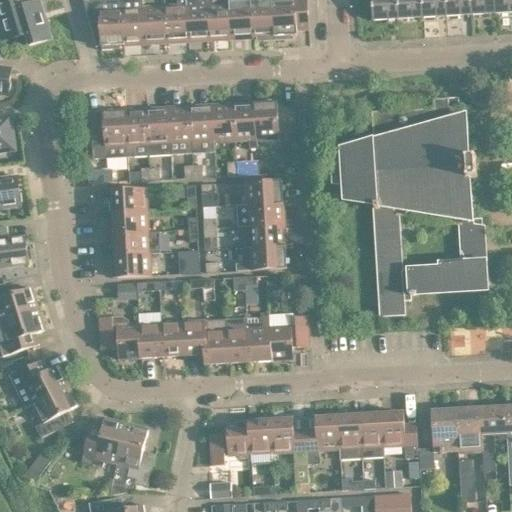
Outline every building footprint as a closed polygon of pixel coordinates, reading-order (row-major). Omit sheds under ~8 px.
[(0,0),(0,19),(5,18),(11,37),(22,33),(26,45),(49,38),(37,0),(35,0),(18,5),(16,0),(0,0)] [(120,44),(117,0),(102,0),(81,1),(87,21),(96,21),(98,45),(99,49),(110,49),(109,45),(120,44)] [(117,0),(120,44),(142,43),(140,7),(139,0),(117,0)] [(182,0),(183,5),(162,6),(164,42),(185,40),(182,0)] [(190,0),(182,0),(185,40),(207,39),(205,4),(191,4),(190,0)] [(204,0),(205,4),(207,39),(229,38),(226,0),(204,0)] [(226,0),(229,38),(250,37),(248,1),(248,0),(226,0)] [(248,0),(248,1),(250,37),(253,37),(253,39),(269,38),(269,36),(272,35),(269,0),(248,0)] [(303,0),(269,0),(272,35),(271,39),(283,39),(282,35),(294,34),(293,29),(306,29),(303,0)] [(395,17),(393,0),(367,0),(369,19),(395,17)] [(393,0),(395,17),(419,16),(418,0),(393,0)] [(418,0),(419,16),(444,14),(442,0),(418,0)] [(442,0),(444,14),(468,12),(467,0),(442,0)] [(467,0),(468,12),(493,11),(491,0),(467,0)] [(511,0),(491,0),(493,11),(511,9),(511,0)] [(162,6),(140,7),(142,43),(164,42),(162,6)] [(0,94),(4,95),(8,67),(0,65),(0,94)] [(336,98),(321,99),(324,152),(350,150),(350,142),(473,135),(475,135),(476,146),(477,168),(484,167),(485,191),(490,273),(360,280),(359,270),(331,272),(334,330),(346,329),(346,327),(360,327),(360,329),(373,328),(373,326),(386,325),(387,327),(399,326),(399,324),(413,324),(413,326),(426,325),(425,323),(439,322),(439,324),(452,323),(452,321),(466,321),(466,323),(478,322),(478,320),(492,319),(492,321),(511,320),(511,87),(462,91),(462,92),(442,93),(441,92),(409,94),(409,95),(389,96),(389,95),(356,97),(356,98),(336,99),(336,98)] [(274,101),(252,103),(254,138),(276,137),(276,131),(292,130),(291,105),(274,106),(274,101)] [(252,103),(230,104),(232,139),(246,139),(246,147),(254,147),(253,138),(254,138),(252,103)] [(230,104),(209,105),(211,141),(232,139),(230,104)] [(209,105),(187,106),(189,152),(211,151),(211,141),(209,105)] [(187,106),(165,107),(168,153),(189,152),(187,106)] [(165,107),(143,109),(146,154),(168,153),(165,107)] [(143,109),(121,110),(124,156),(146,154),(143,109)] [(124,156),(121,110),(100,111),(100,116),(88,117),(90,158),(124,156)] [(0,151),(13,150),(8,112),(7,112),(7,116),(0,116),(0,151)] [(234,162),(234,163),(235,176),(243,175),(255,175),(255,160),(234,162)] [(235,176),(234,163),(224,163),(225,176),(235,176)] [(191,178),(190,165),(181,166),(182,179),(191,178)] [(199,165),(190,165),(191,178),(200,178),(199,165)] [(156,167),(147,168),(147,181),(157,180),(156,167)] [(147,181),(147,168),(138,168),(138,181),(147,181)] [(85,183),(93,182),(110,181),(109,169),(93,170),(85,171),(85,183)] [(0,208),(18,206),(14,175),(0,176),(0,208)] [(244,194),(222,195),(223,205),(234,205),(244,204),(280,202),(278,180),(243,182),(244,194)] [(183,186),(184,198),(193,197),(192,185),(183,186)] [(107,213),(110,213),(144,211),(143,188),(109,190),(110,199),(106,199),(107,213)] [(212,193),(199,194),(199,207),(216,206),(215,192),(212,192),(212,193)] [(244,204),(234,205),(235,226),(245,226),(281,224),(281,219),(280,202),(244,204)] [(110,213),(111,234),(145,232),(144,211),(110,213)] [(194,217),(185,218),(186,229),(195,229),(194,217)] [(200,219),(201,228),(214,228),(213,218),(200,219)] [(245,226),(235,226),(236,248),(239,248),(282,245),(281,224),(245,226)] [(0,267),(25,264),(22,236),(5,238),(4,226),(0,226),(0,267)] [(186,229),(186,233),(186,241),(195,241),(195,229),(186,229)] [(111,234),(113,254),(147,253),(157,252),(155,231),(145,232),(111,234)] [(214,237),(201,237),(202,250),(215,249),(214,237)] [(240,262),(234,263),(234,271),(283,268),(282,245),(239,248),(240,262)] [(147,253),(113,254),(109,255),(110,268),(113,268),(114,277),(148,276),(147,253)] [(187,261),(188,273),(197,273),(196,261),(187,261)] [(203,263),(203,272),(216,272),(216,262),(203,263)] [(279,274),(264,275),(264,288),(280,287),(279,274)] [(242,285),(242,276),(230,277),(231,286),(242,285)] [(254,276),(242,276),(242,285),(254,285),(254,276)] [(211,278),(198,279),(199,288),(211,287),(211,278)] [(199,288),(198,279),(187,280),(187,288),(199,288)] [(133,283),(134,291),(155,290),(155,281),(133,283)] [(167,281),(155,281),(155,290),(168,289),(167,281)] [(0,319),(35,308),(28,287),(7,294),(3,282),(0,283),(0,319)] [(134,291),(133,283),(114,284),(115,296),(134,295),(134,291)] [(35,308),(0,319),(0,330),(3,341),(0,342),(0,355),(24,348),(20,337),(42,330),(35,308)] [(293,325),(267,326),(269,360),(290,359),(290,347),(306,346),(305,316),(292,316),(293,325)] [(116,359),(137,358),(136,324),(110,325),(109,317),(97,318),(98,348),(115,347),(116,359)] [(202,320),(201,320),(203,364),(225,363),(223,319),(202,320)] [(224,319),(223,319),(225,363),(247,361),(245,328),(224,329),(224,319)] [(179,321),(181,355),(202,354),(202,364),(203,364),(201,320),(179,321)] [(159,356),(181,355),(179,321),(157,323),(159,356)] [(137,358),(159,356),(157,323),(136,324),(137,358)] [(267,326),(245,328),(247,361),(269,360),(267,326)] [(14,372),(7,376),(22,405),(29,402),(65,385),(55,365),(45,370),(39,359),(30,364),(26,357),(10,365),(14,372)] [(65,385),(29,402),(39,423),(32,426),(38,437),(61,426),(55,415),(75,405),(65,385)] [(511,404),(501,405),(502,419),(503,433),(504,433),(506,473),(506,484),(511,483),(511,404)] [(501,405),(478,406),(479,434),(480,449),(481,479),(492,479),(489,434),(503,433),(502,419),(501,405)] [(478,406),(453,408),(453,422),(454,436),(455,436),(455,450),(480,449),(479,434),(478,406)] [(453,408),(427,409),(429,437),(430,437),(431,448),(431,452),(455,450),(455,436),(454,436),(453,422),(453,408)] [(377,413),(356,414),(359,457),(380,455),(380,447),(378,409),(377,409),(377,413)] [(391,409),(378,409),(380,447),(401,445),(402,458),(415,458),(413,424),(401,424),(400,412),(391,412),(391,409)] [(313,427),(302,428),(303,451),(337,449),(335,412),(322,413),(322,416),(313,417),(313,427)] [(335,412),(337,449),(337,458),(359,457),(356,414),(336,415),(335,412)] [(267,416),(267,419),(269,453),(291,452),(293,484),(305,484),(304,464),(303,455),(303,451),(302,428),(290,428),(290,418),(280,419),(280,415),(267,416)] [(101,459),(114,462),(124,424),(102,418),(96,440),(85,437),(78,461),(99,467),(101,459)] [(267,419),(246,420),(248,454),(248,462),(270,461),(269,453),(267,419)] [(248,454),(246,420),(223,422),(224,434),(207,434),(209,465),(222,464),(221,456),(248,454)] [(124,424),(114,462),(127,466),(124,477),(132,479),(131,483),(144,486),(152,454),(140,451),(145,429),(124,424)] [(65,442),(72,448),(81,438),(73,432),(65,442)] [(431,448),(417,449),(419,469),(431,468),(431,452),(431,448)] [(49,459),(39,451),(26,468),(36,476),(49,459)] [(315,455),(303,455),(304,464),(316,463),(315,455)] [(405,462),(406,478),(416,478),(415,461),(405,462)] [(400,485),(398,469),(382,471),(382,487),(400,485)] [(361,489),(360,480),(349,481),(349,490),(361,489)] [(372,480),(360,480),(361,489),(373,488),(372,480)] [(207,484),(208,498),(228,497),(228,482),(207,484)] [(305,484),(293,484),(293,492),(305,491),(305,484)] [(250,487),(250,496),(272,494),(271,485),(250,487)] [(396,511),(395,494),(383,495),(384,511),(396,511)] [(408,511),(407,494),(395,494),(396,511),(408,511)] [(384,511),(383,495),(371,496),(372,511),(384,511)] [(358,496),(359,506),(359,511),(372,511),(371,496),(358,496)] [(143,511),(143,505),(120,509),(118,497),(86,503),(87,511),(143,511)] [(337,498),(337,507),(347,506),(346,497),(337,498)] [(327,498),(315,499),(315,508),(328,507),(327,498)] [(315,508),(315,499),(303,500),(304,508),(315,508)] [(272,510),(272,501),(260,502),(261,511),(272,510)] [(284,501),(272,501),(272,510),(284,510),(284,501)] [(482,511),(482,502),(462,503),(462,511),(482,511)]
